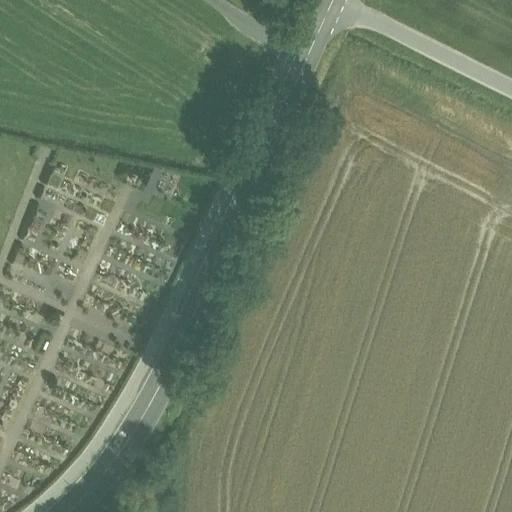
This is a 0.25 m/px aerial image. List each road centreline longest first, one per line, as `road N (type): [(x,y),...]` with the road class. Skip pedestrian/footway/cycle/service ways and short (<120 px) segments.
road 1 (tertiary): [(331,4),(143,418),(74,511)]
road 2 (unclassified): [(511,90),(331,4)]
